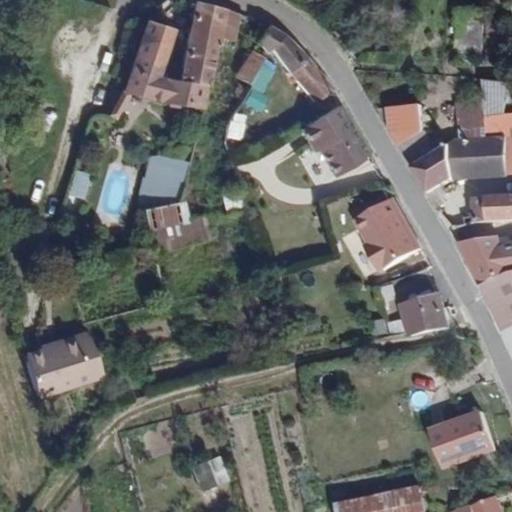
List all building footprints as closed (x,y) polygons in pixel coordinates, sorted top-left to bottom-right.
[(134,78),(126,94),(199,105),(207,70),(216,33),(225,34),(228,14),(191,5),(178,82),(165,81),(174,26),(149,22),(139,64),(134,78)] [(269,36),(274,43),(314,89),(331,80),(292,37),(278,21),(269,36)] [(246,39),(210,97),(228,102),(262,47),(246,39)] [(478,105),(498,104),(497,78),(475,75),(474,95),(448,97),(448,130),(460,130),(463,164),(499,164),(499,127),(478,127),(478,105)] [(359,123),(338,91),(298,113),(310,135),(318,132),(336,160),(369,141),(359,123)] [(392,133),(421,179),(447,164),(443,130),(432,137),(419,116),(416,91),(372,95),(373,97),(386,122),(392,133)] [(478,127),(499,127),(511,126),(511,104),(498,104),(478,105),(478,127)] [(237,137),(240,112),(223,111),(221,136),(237,137)] [(511,126),(499,127),(499,164),(511,164),(511,126)] [(443,130),(447,164),(463,164),(460,130),(448,130),(443,130)] [(174,196),(182,160),(146,152),(139,188),(174,196)] [(463,192),(464,210),(464,212),(511,209),(511,185),(476,188),(475,191),(463,192)] [(391,190),(352,208),(363,232),(366,241),(362,243),(370,262),(415,242),(391,190)] [(136,192),(136,202),(175,202),(175,191),(136,192)] [(236,192),(219,196),(222,210),(240,206),(236,192)] [(139,208),(152,254),(208,239),(201,213),(185,217),(179,197),(139,208)] [(449,230),(470,275),(504,260),(511,258),(511,233),(511,234),(510,229),(489,233),(487,226),(449,230)] [(358,234),(362,243),(366,241),(363,232),(358,234)] [(511,258),(504,260),(470,275),(479,293),(510,278),(511,278),(511,258)] [(511,278),(510,278),(479,293),(492,322),(511,364),(511,278)] [(400,306),(379,310),(383,325),(396,321),(443,311),(436,281),(396,289),(400,306)] [(366,329),(383,325),(379,309),(361,314),(366,329)] [(45,372),(52,394),(100,379),(90,343),(56,353),(41,358),(45,372)] [(55,347),(39,352),(41,358),(56,353),(55,347)] [(39,352),(22,357),(23,363),(41,358),(39,352)] [(35,399),(52,394),(45,372),(41,358),(23,363),(35,399)] [(483,403),(432,423),(447,458),(496,438),(483,403)] [(188,462),(194,490),(226,483),(220,455),(188,462)] [(421,511),(415,483),(330,502),(331,511),(421,511)] [(502,511),(493,488),(474,496),(479,507),(480,511),(502,511)] [(446,505),(448,511),(466,511),(479,507),(474,496),(446,505)]
